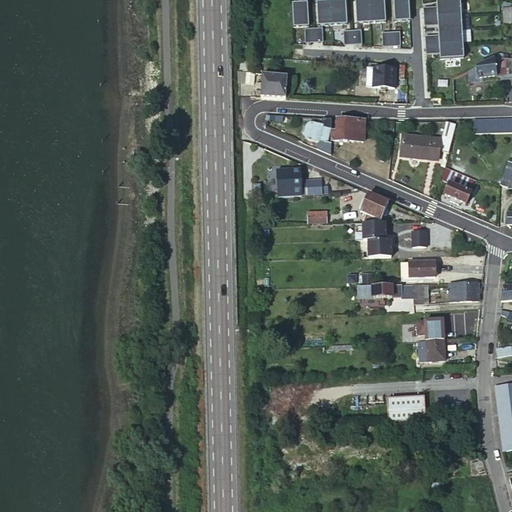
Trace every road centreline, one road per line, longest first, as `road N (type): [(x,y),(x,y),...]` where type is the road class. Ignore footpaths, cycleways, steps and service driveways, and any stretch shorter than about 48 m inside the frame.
road 1 (primary): [(224,511),(213,0)]
road 2 (unclassified): [(420,111),(252,105),(244,113),(249,131),(499,240)]
road 3 (residential): [(504,511),(480,404),(499,240)]
road 4 (unknown): [(480,383),(305,395)]
